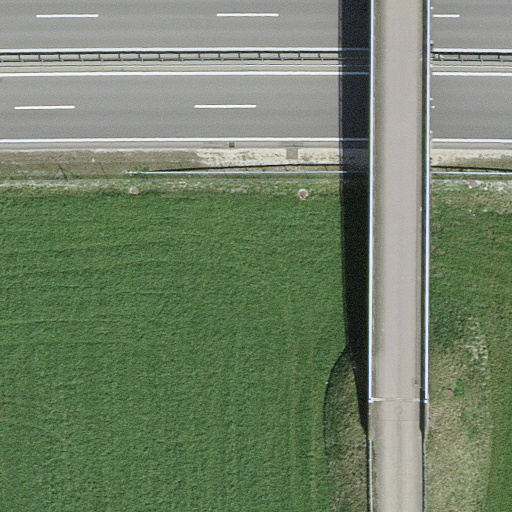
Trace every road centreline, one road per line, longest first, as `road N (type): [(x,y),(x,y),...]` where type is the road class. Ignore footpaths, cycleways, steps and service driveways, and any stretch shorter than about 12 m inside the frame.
road 1 (track): [(394,511),(399,0)]
road 2 (motorway): [(511,18),(0,17)]
road 3 (motorway): [(0,108),(511,108)]
